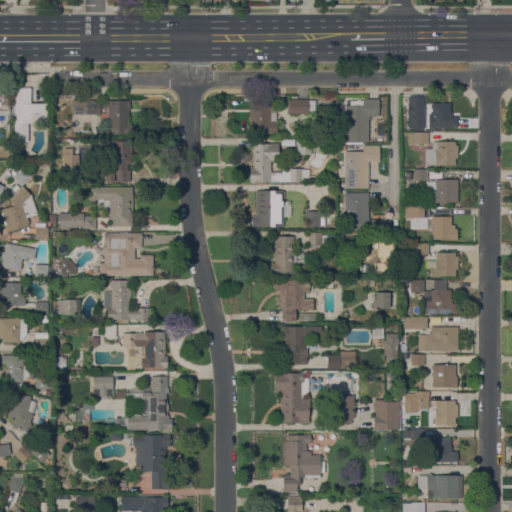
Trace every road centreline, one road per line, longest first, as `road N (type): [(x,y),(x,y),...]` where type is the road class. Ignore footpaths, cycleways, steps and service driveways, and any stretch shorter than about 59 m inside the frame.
road 1 (residential): [(225,511),(225,379),(190,201),(194,77)]
road 2 (residential): [(392,77),(57,77)]
road 3 (residential): [(489,511),(489,255)]
road 4 (residential): [(489,255),(492,77)]
road 5 (primary): [(358,34),(194,35)]
